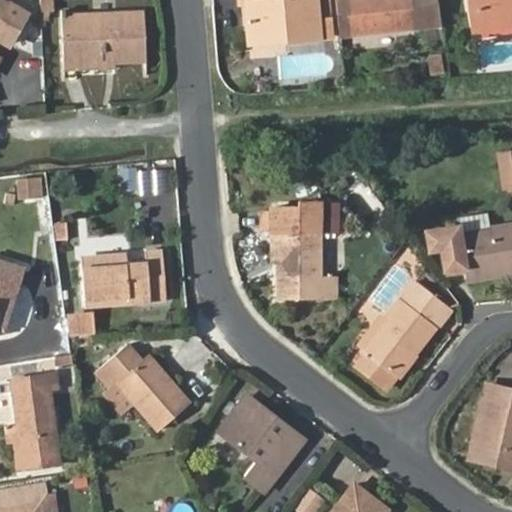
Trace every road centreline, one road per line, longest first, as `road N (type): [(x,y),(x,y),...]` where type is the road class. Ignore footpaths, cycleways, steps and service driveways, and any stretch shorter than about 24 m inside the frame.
road 1 (residential): [(398,448),(259,348),(214,281),(187,0)]
road 2 (residential): [(398,448),(495,326),(511,325)]
